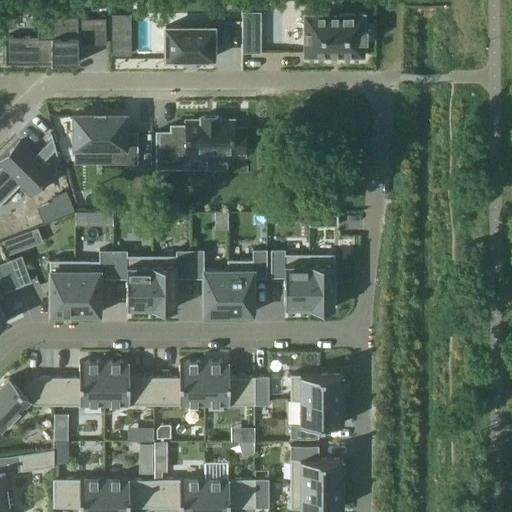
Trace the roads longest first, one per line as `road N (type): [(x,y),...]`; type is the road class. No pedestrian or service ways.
road 1 (residential): [(0,128),(57,82),(369,83),(384,111),(362,330)]
road 2 (residential): [(362,330),(41,331),(0,348)]
road 3 (residential): [(362,330),(362,511)]
